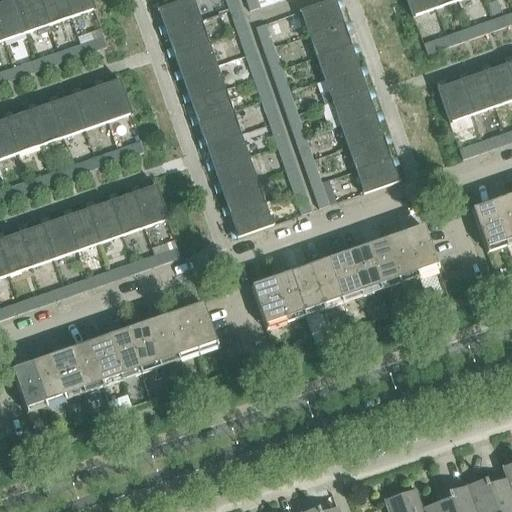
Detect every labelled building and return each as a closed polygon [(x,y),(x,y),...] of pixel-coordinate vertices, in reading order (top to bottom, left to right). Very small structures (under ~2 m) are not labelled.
[(14,0),(14,1),(26,36),(49,28),(39,0),(14,0)] [(39,0),(49,28),(72,20),(64,0),(39,0)] [(64,0),(72,20),(95,12),(91,0),(64,0)] [(167,35),(201,23),(193,0),(191,0),(158,12),(158,13),(159,13),(164,27),(161,28),(164,36),(167,35)] [(226,0),(230,13),(240,9),(237,0),(226,0)] [(436,11),(431,0),(405,0),(412,20),(436,11)] [(459,3),(457,0),(431,0),(436,11),(459,3)] [(0,33),(4,44),(26,36),(14,1),(0,6),(0,33)] [(308,37),(343,25),(338,10),(341,9),(338,2),(336,2),(335,1),(300,14),(308,37)] [(497,3),(488,5),(492,16),(500,13),(497,3)] [(504,18),(491,22),(495,33),(507,28),(504,18)] [(234,23),(238,35),(248,32),(244,19),(234,23)] [(175,57),(175,58),(209,46),(201,23),(167,35),(172,50),(169,51),(171,59),(175,57)] [(316,60),(351,48),(345,33),(349,31),(346,24),(343,25),(308,37),(316,60)] [(260,42),(270,38),(266,26),(256,30),(260,42)] [(481,26),(469,30),(472,40),(485,36),(481,26)] [(450,48),(462,44),(459,34),(446,38),(450,48)] [(242,46),(246,58),(256,54),(252,42),(242,46)] [(439,52),(436,42),(424,46),(427,56),(439,52)] [(93,43),(80,47),(84,57),(96,53),(93,43)] [(183,80),(217,68),(209,46),(175,58),(180,73),(177,74),(179,81),(183,80)] [(324,82),(359,70),(353,55),(356,54),(354,47),(351,48),(316,60),(324,82)] [(278,61),(274,49),(263,52),(268,64),(278,61)] [(70,51),(58,55),(61,65),(74,61),(70,51)] [(47,58),(35,63),(39,73),(51,69),(47,58)] [(228,64),(217,68),(225,91),(236,87),(228,64)] [(250,68),(254,80),(264,77),(260,65),(250,68)] [(25,66),(13,71),(16,81),(28,76),(25,66)] [(511,103),(511,84),(506,67),(491,72),(490,69),(483,72),(484,75),(483,75),(496,110),(511,103)] [(190,103),(191,103),(225,91),(217,68),(183,80),(188,95),(185,96),(187,104),(190,103)] [(332,105),(366,93),(361,78),(364,77),(362,69),(359,71),(359,70),(324,82),(332,105)] [(286,84),(281,71),(271,75),(276,87),(286,84)] [(496,110),(483,75),(468,80),(467,77),(460,80),(461,83),(473,118),(496,110)] [(97,90),(96,90),(108,125),(132,117),(119,81),(118,82),(119,83),(104,88),(103,85),(95,87),(97,90)] [(473,118),(461,83),(446,88),(445,85),(437,88),(438,90),(437,90),(449,126),(473,118)] [(257,91),(262,103),(272,99),(268,87),(257,91)] [(108,125),(96,90),(81,96),(80,93),(73,95),(74,98),(86,133),(108,125)] [(198,125),(198,126),(233,114),(225,91),(191,103),(196,118),(193,119),(195,127),(198,125)] [(340,128),(374,116),(369,101),(372,99),(370,92),(366,93),(332,105),(340,128)] [(294,106),(289,94),(279,97),(283,110),(294,106)] [(322,95),(307,102),(313,118),(330,112),(326,101),(325,102),(322,95)] [(51,106),(63,141),(86,133),(74,98),(58,104),(57,100),(50,103),(51,106)] [(28,114),(40,149),(63,141),(51,106),(36,112),(35,108),(27,111),(28,114)] [(265,113),(270,126),(280,122),(275,110),(265,113)] [(40,149),(28,114),(13,120),(12,116),(5,119),(6,122),(18,157),(40,149)] [(206,148),(241,136),(233,114),(198,126),(204,141),(200,142),(203,149),(206,148)] [(348,150),(382,138),(377,123),(380,122),(378,115),(374,116),(340,128),(348,150)] [(301,129),(297,116),(287,120),(291,132),(301,129)] [(0,162),(18,157),(6,122),(0,124),(0,162)] [(273,136),(278,148),(288,145),(283,132),(273,136)] [(214,171),(249,159),(241,136),(206,148),(212,163),(208,164),(211,172),(214,171)] [(355,173),(390,161),(385,146),(388,145),(385,137),(382,138),(348,150),(355,173)] [(309,151),(305,139),(295,143),(299,155),(309,151)] [(494,140),(482,144),(485,154),(497,150),(494,140)] [(475,158),(471,147),(459,152),(463,162),(475,158)] [(129,148),(117,152),(120,162),(133,158),(129,148)] [(66,150),(55,154),(62,172),(72,168),(66,150)] [(281,158),(285,171),(296,167),(291,155),(281,158)] [(107,156),(94,160),(98,170),(110,166),(107,156)] [(222,193),(222,194),(257,182),(249,159),(214,171),(220,186),(216,187),(219,195),(222,193)] [(355,173),(364,196),(399,184),(399,183),(398,183),(393,169),(396,168),(393,160),(390,161),(355,173)] [(317,174),(313,162),(303,165),(307,177),(317,174)] [(72,168),(75,178),(88,174),(84,164),(72,168)] [(62,172),(49,176),(53,186),(65,182),(62,172)] [(289,181),(293,193),(303,190),(299,177),(289,181)] [(39,180),(27,184),(30,194),(42,190),(39,180)] [(230,216),(265,204),(257,182),(222,194),(227,209),(224,210),(227,217),(230,216)] [(325,196),(321,184),(311,188),(315,200),(325,196)] [(16,187),(4,192),(8,202),(20,198),(16,187)] [(132,193),(133,196),(145,231),(169,222),(156,187),(155,187),(155,188),(141,193),(140,190),(132,193)] [(122,239),(145,231),(133,196),(118,201),(117,198),(109,201),(110,204),(122,239)] [(507,248),(511,246),(511,202),(510,198),(491,204),(507,248)] [(307,200),(297,204),(301,216),(311,212),(307,200)] [(100,247),(122,239),(110,204),(95,209),(94,206),(87,209),(88,212),(100,247)] [(265,204),(230,216),(235,231),(232,232),(235,240),(237,239),(237,240),(273,228),(265,204)] [(507,248),(491,204),(472,211),(487,255),(507,248)] [(77,254),(100,247),(88,212),(72,217),(71,214),(64,217),(65,220),(77,254)] [(54,262),(77,254),(65,220),(50,225),(49,222),(41,224),(42,228),(54,262)] [(20,236),(32,270),(54,262),(42,228),(27,233),(26,230),(19,232),(20,236)] [(438,272),(423,228),(404,235),(419,279),(438,272)] [(404,235),(385,242),(400,285),(419,279),(404,235)] [(0,252),(9,278),(32,270),(20,236),(5,241),(3,238),(0,238),(0,252)] [(175,242),(152,250),(154,258),(166,254),(176,250),(178,250),(175,242)] [(381,292),(400,285),(385,242),(366,248),(381,292)] [(362,298),(381,292),(366,248),(347,255),(362,298)] [(0,281),(9,278),(0,252),(0,281)] [(154,258),(157,268),(169,264),(166,254),(154,258)] [(343,305),(362,298),(347,255),(328,261),(343,305)] [(328,261),(309,268),(324,312),(343,305),(328,261)] [(143,262),(131,266),(135,276),(147,272),(143,262)] [(309,268),(290,275),(305,318),(324,312),(309,268)] [(121,270),(109,274),(112,284),(124,280),(121,270)] [(286,325),(305,318),(290,275),(271,281),(286,325)] [(98,277),(86,282),(89,292),(102,288),(98,277)] [(286,325),(271,281),(251,288),(266,332),(286,325)] [(76,285),(63,290),(67,300),(79,295),(76,285)] [(53,293),(41,297),(44,308),(57,303),(53,293)] [(437,293),(426,296),(428,304),(439,300),(437,293)] [(30,301),(18,305),(22,315),(34,311),(30,301)] [(203,305),(183,312),(198,356),(218,349),(203,305)] [(384,307),(369,312),(373,323),(388,318),(384,307)] [(0,322),(11,319),(8,309),(0,311),(0,322)] [(179,362),(198,356),(183,312),(164,319),(179,362)] [(160,369),(179,362),(164,319),(145,325),(160,369)] [(126,332),(141,375),(160,369),(145,325),(126,332)] [(141,375),(126,332),(107,338),(122,382),(141,375)] [(122,382),(107,338),(88,345),(103,389),(122,382)] [(84,395),(103,389),(88,345),(69,352),(84,395)] [(66,402),(84,395),(69,352),(50,358),(66,402)] [(50,358),(31,365),(47,409),(66,402),(50,358)] [(47,409),(31,365),(12,372),(27,415),(47,409)] [(81,416),(72,420),(75,428),(84,425),(81,416)] [(511,466),(502,470),(506,481),(511,497),(511,466)] [(511,511),(511,497),(506,481),(488,487),(486,482),(467,488),(474,511),(511,511)] [(474,511),(467,488),(447,495),(449,501),(422,510),(415,491),(384,503),(387,511),(474,511)]
